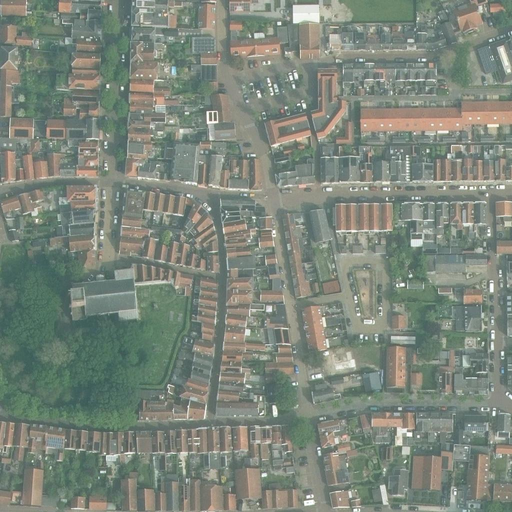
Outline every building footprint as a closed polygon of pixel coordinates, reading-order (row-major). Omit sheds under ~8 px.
[(26,1),(5,0),(1,0),(1,16),(25,17),(26,1)] [(101,2),(82,2),(78,1),(77,0),(59,0),(59,13),(61,13),(88,14),(88,11),(101,12),(101,2)] [(174,1),(159,0),(132,0),(132,27),(155,28),(175,29),(175,16),(168,16),(168,15),(167,15),(167,7),(174,7),(174,2),(174,1)] [(250,4),(258,4),(258,0),(229,0),(229,13),(250,13),(250,4)] [(474,30),(477,29),(476,27),(482,24),(476,7),(487,3),(485,0),(469,0),(471,5),(453,11),(460,32),(463,31),(463,33),(466,33),(468,34),(473,32),(474,30)] [(215,1),(202,1),(201,6),(199,6),(198,16),(204,17),(203,20),(214,21),(215,7),(215,1)] [(490,5),(490,13),(505,13),(505,4),(490,5)] [(318,6),(293,7),(293,25),(318,24),(318,6)] [(448,20),(444,10),(438,13),(442,22),(448,20)] [(88,14),(61,13),(61,20),(63,20),(100,22),(101,12),(88,11),(88,14)] [(204,17),(198,16),(198,30),(214,31),(214,21),(203,20),(204,17)] [(100,22),(63,20),(62,24),(73,24),(72,39),(100,40),(100,22)] [(230,23),(230,31),(242,31),(242,23),(230,23)] [(447,46),(457,43),(450,23),(440,26),(447,46)] [(287,25),(290,48),(284,48),(284,52),(300,52),(300,59),(319,59),(319,25),(287,25)] [(17,26),(1,26),(0,26),(0,44),(16,45),(32,46),(32,38),(30,38),(30,33),(22,33),(22,37),(16,37),(17,26)] [(427,35),(427,30),(427,26),(422,26),(422,35),(416,35),(416,51),(427,51),(427,35)] [(254,40),(256,56),(264,56),(264,55),(268,54),(268,55),(279,54),(279,44),(288,43),(287,27),(277,28),(278,38),(254,40)] [(330,36),(330,51),(342,51),(341,34),(341,31),(338,31),(338,35),(331,35),(331,27),(325,27),(325,36),(330,36)] [(341,34),(342,51),(354,51),(354,39),(354,27),(347,27),(348,34),(341,34)] [(382,27),(379,27),(379,29),(379,33),(379,36),(378,51),(385,51),(392,51),(392,36),(385,36),(382,36),(382,29),(382,27)] [(164,36),(164,38),(178,39),(178,30),(175,30),(175,29),(155,28),(155,30),(132,30),(131,43),(155,44),(155,35),(164,36)] [(437,50),(447,46),(442,31),(441,28),(435,30),(434,30),(434,31),(437,31),(437,50)] [(434,31),(434,30),(427,30),(427,35),(427,51),(433,51),(437,50),(437,31),(434,31)] [(256,56),(254,40),(237,41),(236,32),(230,32),(231,41),(230,41),(231,57),(243,57),(243,56),(247,56),(247,57),(256,56)] [(404,51),(404,35),(398,35),(398,32),(392,32),(392,36),(392,51),(404,51)] [(416,51),(416,35),(416,32),(404,32),(404,35),(404,51),(416,51)] [(366,34),(354,34),(354,39),(354,51),(366,51),(366,36),(366,34)] [(378,51),(379,36),(366,36),(366,51),(378,51)] [(100,40),(72,39),(65,38),(65,44),(77,44),(76,55),(100,56),(100,40)] [(216,55),(216,54),(215,38),(192,38),(192,49),(185,49),(185,50),(186,51),(186,54),(200,55),(216,55)] [(489,47),(477,51),(486,75),(498,71),(502,85),(511,81),(511,38),(510,39),(510,40),(507,42),(507,40),(489,46),(489,47)] [(131,44),(131,62),(153,63),(154,50),(162,50),(162,44),(155,44),(131,43),(131,44)] [(1,59),(17,59),(17,49),(1,48),(1,59)] [(100,56),(76,55),(73,55),(72,65),(100,66),(100,56)] [(216,66),(216,55),(200,55),(200,65),(216,66)] [(17,59),(1,59),(1,70),(17,70),(17,59)] [(131,63),(130,80),(154,81),(157,81),(157,63),(131,63)] [(72,76),(100,77),(100,66),(72,65),(72,76)] [(200,83),(201,83),(217,84),(216,66),(200,65),(200,83)] [(343,72),(343,88),(349,88),(349,84),(354,84),(354,78),(354,65),(343,65),(343,72)] [(358,81),(364,81),(364,65),(354,65),(354,78),(358,78),(358,81)] [(374,85),(374,82),(374,65),(364,65),(364,81),(364,88),(368,88),(368,85),(374,85)] [(380,88),(382,88),(385,88),(384,82),(384,65),(374,65),(374,82),(380,82),(380,88)] [(390,84),(395,84),(395,65),(384,65),(384,82),(390,82),(390,84)] [(395,87),(405,87),(405,65),(395,65),(395,84),(395,87)] [(416,65),(405,65),(405,87),(405,88),(411,87),(411,85),(410,85),(410,83),(409,83),(409,81),(416,81),(416,65)] [(425,96),(425,87),(427,87),(426,65),(416,65),(416,81),(420,81),(420,83),(419,84),(420,87),(421,87),(421,96),(425,96)] [(435,96),(435,81),(435,65),(426,65),(427,87),(434,87),(434,89),(431,89),(431,96),(435,96)] [(328,71),(318,71),(318,82),(319,82),(319,97),(318,97),(318,103),(319,103),(319,111),(311,113),(318,139),(326,137),(345,111),(345,103),(337,103),(337,97),(336,97),(336,81),(337,81),(337,70),(336,70),(336,67),(328,67),(328,71)] [(19,71),(1,71),(1,87),(11,87),(11,86),(11,83),(19,83),(19,71)] [(57,75),(56,90),(73,92),(72,99),(71,99),(71,102),(82,103),(82,91),(99,92),(100,77),(72,76),(69,75),(69,76),(57,75)] [(130,94),(164,95),(170,95),(170,89),(153,89),(154,81),(130,80),(130,92),(130,94)] [(206,96),(211,96),(217,96),(217,84),(201,83),(201,89),(206,89),(206,96)] [(11,94),(11,100),(11,104),(19,104),(19,97),(14,97),(14,96),(14,91),(14,86),(11,86),(11,87),(1,87),(1,94),(11,94)] [(64,99),(63,116),(75,116),(75,109),(75,106),(99,107),(99,92),(82,91),(82,103),(71,102),(71,99),(64,99)] [(165,106),(180,106),(180,101),(164,101),(164,95),(130,94),(129,105),(165,106)] [(211,96),(212,106),(228,106),(227,96),(217,96),(211,96)] [(461,103),(461,109),(462,124),(466,124),(466,125),(474,125),(474,103),(461,103)] [(482,124),(487,124),(486,103),(474,103),(474,125),(482,125),(482,124)] [(491,124),(499,124),(499,103),(486,103),(487,124),(491,124)] [(507,124),(511,124),(511,103),(499,103),(499,124),(507,124)] [(129,105),(129,113),(165,114),(165,106),(129,105)] [(75,106),(75,109),(80,109),(79,119),(73,119),(73,122),(67,121),(66,122),(67,122),(98,123),(99,107),(75,106)] [(423,110),(423,131),(429,131),(429,132),(436,131),(436,109),(423,110)] [(436,109),(436,131),(445,131),(448,131),(448,109),(436,109)] [(461,109),(448,109),(448,131),(454,131),(462,131),(462,124),(461,109)] [(373,132),(373,110),(360,110),(361,132),(369,132),(373,132)] [(373,110),(373,132),(378,132),(386,132),(386,110),(373,110)] [(386,110),(386,132),(394,132),(394,131),(398,131),(398,110),(386,110)] [(398,110),(398,131),(403,131),(403,132),(411,132),(411,110),(398,110)] [(411,110),(411,132),(419,132),(419,131),(423,131),(423,110),(411,110)] [(129,113),(128,131),(165,133),(173,133),(179,133),(179,130),(179,128),(165,128),(165,114),(129,113)] [(208,123),(199,124),(199,129),(204,129),(209,129),(214,129),(214,124),(231,124),(230,116),(229,113),(213,113),(208,113),(207,113),(208,123)] [(311,136),(305,115),(276,123),(275,122),(265,125),(271,147),(281,144),(311,136)] [(34,121),(24,120),(10,120),(10,139),(15,139),(22,139),(30,140),(33,139),(34,121)] [(67,122),(66,122),(47,121),(46,139),(66,139),(66,140),(83,140),(98,141),(98,123),(67,122)] [(351,123),(345,123),(346,138),(336,138),(336,144),(352,144),(351,123)] [(209,141),(215,141),(235,140),(234,124),(231,124),(214,124),(214,129),(209,129),(209,130),(206,130),(207,139),(209,139),(209,141)] [(128,131),(128,142),(150,143),(150,138),(164,138),(165,133),(128,131)] [(15,182),(15,160),(15,146),(15,144),(15,139),(10,139),(0,139),(0,143),(0,149),(3,183),(15,182)] [(31,153),(30,141),(30,140),(22,139),(22,145),(27,144),(28,157),(22,157),(22,160),(22,181),(34,180),(34,177),(32,160),(32,159),(32,154),(31,153)] [(31,153),(40,152),(39,140),(30,141),(31,153)] [(83,140),(66,140),(66,141),(68,141),(68,147),(79,147),(79,154),(83,154),(84,157),(98,158),(98,143),(83,142),(83,140)] [(127,159),(145,160),(147,160),(148,151),(151,151),(151,143),(150,143),(128,142),(127,159)] [(197,185),(208,187),(212,143),(200,144),(200,146),(197,185)] [(212,143),(208,187),(220,189),(221,172),(222,158),(219,158),(220,149),(237,150),(235,144),(220,143),(212,143)] [(197,185),(200,146),(174,144),(173,149),(172,160),(172,164),(170,182),(196,186),(196,185),(197,185)] [(410,156),(410,147),(390,147),(390,154),(390,183),(406,183),(406,156),(410,156)] [(321,148),(322,159),(322,184),(339,184),(339,159),(331,159),(330,148),(321,148)] [(360,183),(360,165),(360,158),(343,159),(343,148),(338,148),(339,159),(339,184),(360,183)] [(360,183),(372,183),(371,163),(371,148),(359,148),(359,154),(365,154),(366,165),(360,165),(360,183)] [(294,153),(273,158),(274,164),(289,161),(289,160),(295,159),(294,153)] [(83,154),(79,154),(79,155),(78,155),(78,160),(89,160),(89,169),(98,169),(98,158),(84,157),(83,154)] [(372,183),(390,183),(390,154),(386,154),(386,163),(371,163),(372,183)] [(433,161),(433,165),(433,183),(452,183),(451,154),(446,154),(446,161),(433,161)] [(454,154),(451,154),(452,183),(462,182),(462,161),(454,161),(454,154)] [(46,163),(47,178),(49,178),(59,177),(59,160),(59,155),(47,155),(47,163),(46,163)] [(412,166),(412,183),(433,183),(433,165),(431,165),(431,155),(425,155),(425,160),(417,160),(417,166),(412,166)] [(484,156),(484,162),(484,182),(496,182),(495,155),(489,155),(489,156),(484,156)] [(506,182),(506,160),(497,160),(497,155),(495,155),(496,182),(506,182)] [(473,182),(473,156),(472,156),(472,160),(468,161),(462,161),(462,162),(462,182),(473,182)] [(477,156),(473,156),(473,182),(484,182),(484,162),(477,162),(477,156)] [(126,176),(138,178),(139,168),(144,168),(144,164),(145,160),(127,159),(126,176)] [(77,165),(76,165),(64,165),(64,160),(59,160),(59,177),(60,177),(77,177),(77,165)] [(89,160),(78,160),(76,160),(76,165),(77,165),(77,177),(98,178),(98,169),(89,169),(89,160)] [(308,167),(295,168),(298,186),(314,185),(314,172),(314,160),(307,160),(308,167)] [(229,172),(228,190),(238,191),(240,161),(230,161),(229,172)] [(240,161),(238,191),(249,191),(250,161),(248,161),(248,162),(242,161),(240,161)] [(250,161),(249,191),(260,191),(259,161),(250,161)] [(139,168),(138,178),(154,180),(155,163),(148,162),(148,164),(144,164),(144,168),(139,168)] [(34,164),(36,180),(47,178),(46,163),(44,163),(34,164)] [(170,182),(172,164),(155,163),(154,180),(170,182)] [(290,174),(275,176),(277,186),(280,188),(298,186),(295,168),(290,168),(289,170),(290,174)] [(223,172),(221,172),(220,189),(228,190),(229,172),(223,172)] [(60,213),(64,213),(70,213),(96,213),(96,211),(97,187),(95,187),(67,188),(67,199),(59,198),(59,205),(60,205),(60,213)] [(37,208),(38,216),(43,216),(42,207),(39,208),(38,206),(37,206),(36,203),(44,200),(42,190),(29,193),(34,209),(37,208)] [(142,220),(143,210),(146,193),(128,190),(124,193),(123,201),(122,218),(142,220)] [(18,197),(21,209),(23,215),(31,212),(32,217),(38,216),(37,208),(34,209),(29,193),(17,197),(18,197)] [(143,210),(154,212),(156,194),(146,193),(143,210)] [(154,212),(164,213),(166,196),(156,194),(154,212)] [(164,213),(174,214),(176,198),(166,196),(164,213)] [(21,209),(18,197),(9,200),(12,211),(13,211),(21,209)] [(186,199),(176,198),(174,214),(184,216),(185,204),(186,199)] [(14,219),(14,217),(13,211),(12,211),(9,200),(0,202),(6,220),(14,219)] [(221,200),(221,210),(240,212),(241,222),(244,221),(244,217),(255,218),(255,208),(255,202),(221,200)] [(184,227),(187,230),(186,231),(187,233),(190,231),(206,212),(195,203),(193,207),(188,218),(184,227)] [(469,233),(474,234),(474,226),(474,204),(462,205),(463,225),(469,225),(469,233)] [(486,239),(486,204),(474,204),(474,226),(480,226),(481,237),(484,237),(484,239),(486,239)] [(511,204),(496,204),(496,220),(500,220),(500,218),(504,217),(504,222),(511,221),(511,204)] [(392,232),(392,205),(381,205),(381,208),(379,208),(379,206),(358,206),(358,208),(356,208),(356,206),(336,206),(336,209),(333,209),(333,226),(336,226),(336,233),(392,232)] [(416,240),(416,205),(401,205),(401,210),(395,210),(395,221),(402,221),(410,221),(410,240),(416,240)] [(435,205),(416,205),(416,240),(422,240),(422,234),(423,234),(423,227),(423,221),(428,221),(428,227),(428,230),(435,230),(435,205)] [(448,205),(437,205),(437,236),(443,236),(443,224),(448,224),(448,205)] [(462,225),(463,225),(462,205),(450,205),(450,225),(457,225),(457,230),(462,230),(462,227),(462,225)] [(257,218),(257,219),(259,219),(266,218),(265,208),(255,208),(255,218),(257,218)] [(240,212),(221,210),(223,224),(241,222),(240,212)] [(190,231),(194,237),(213,225),(213,224),(206,212),(190,231)] [(316,244),(331,241),(325,212),(310,213),(316,244)] [(60,221),(56,222),(57,227),(69,226),(95,224),(95,223),(96,213),(70,213),(64,213),(60,213),(60,221)] [(301,220),(300,214),(282,216),(284,230),(299,227),(298,224),(295,224),(294,220),(301,220)] [(254,229),(258,230),(260,231),(260,230),(259,219),(257,219),(257,218),(255,218),(244,217),(244,221),(245,226),(253,225),(253,229),(254,229)] [(141,230),(141,228),(142,220),(122,218),(121,227),(121,228),(141,230)] [(271,218),(266,218),(259,219),(260,230),(271,230),(271,218)] [(224,235),(254,229),(253,229),(253,225),(245,226),(244,221),(241,222),(223,224),(224,235)] [(69,226),(57,227),(58,238),(95,235),(95,224),(69,226)] [(213,225),(194,237),(193,238),(197,244),(215,232),(213,225)] [(302,239),(300,228),(302,228),(302,226),(299,227),(284,230),(286,242),(302,239)] [(150,229),(141,228),(141,230),(121,228),(120,237),(145,240),(149,240),(149,236),(150,229)] [(224,236),(224,241),(247,239),(249,240),(251,240),(251,234),(257,233),(257,231),(261,231),(261,239),(272,238),(271,230),(260,230),(260,231),(258,230),(254,229),(224,235),(224,236)] [(15,231),(9,232),(13,242),(18,242),(15,231)] [(261,239),(261,231),(257,231),(257,233),(251,234),(251,240),(261,239)] [(199,251),(198,250),(203,246),(205,248),(207,247),(217,240),(215,232),(197,244),(194,246),(197,250),(196,250),(196,253),(199,253),(199,251)] [(95,250),(95,235),(58,238),(55,238),(50,239),(50,246),(65,244),(65,243),(69,243),(70,252),(78,252),(94,251),(94,250),(95,250)] [(142,258),(153,260),(155,246),(154,246),(154,244),(157,245),(159,236),(152,235),(151,237),(149,236),(149,240),(145,240),(143,254),(142,258)] [(175,265),(186,267),(188,255),(189,251),(189,246),(184,245),(186,239),(181,235),(180,238),(178,245),(175,265)] [(131,253),(143,254),(145,240),(120,237),(119,251),(120,251),(119,255),(130,256),(131,253)] [(259,248),(274,247),(272,238),(261,239),(251,240),(249,240),(247,239),(224,241),(225,242),(226,250),(246,249),(246,245),(259,244),(259,248)] [(289,255),(303,253),(303,251),(304,251),(302,239),(286,242),(289,255)] [(208,253),(218,252),(217,240),(207,247),(208,253)] [(511,242),(497,243),(497,255),(511,254),(511,242)] [(168,247),(166,263),(175,265),(178,245),(178,244),(169,243),(168,247)] [(155,261),(166,263),(168,247),(157,245),(155,261)] [(376,254),(386,254),(386,246),(375,246),(376,254)] [(353,255),(363,255),(363,247),(353,247),(353,255)] [(250,259),(250,253),(249,248),(246,249),(226,250),(226,251),(227,260),(227,262),(250,259)] [(94,263),(94,251),(78,252),(78,261),(90,260),(91,265),(94,263)] [(218,274),(218,257),(213,257),(213,255),(211,255),(207,255),(207,253),(204,253),(204,257),(207,257),(207,271),(208,272),(218,274)] [(301,264),(300,254),(303,254),(303,253),(289,255),(290,266),(301,264)] [(186,267),(197,269),(198,260),(198,257),(188,255),(186,267)] [(265,257),(266,267),(277,265),(275,256),(265,257)] [(486,266),(486,257),(435,256),(425,256),(425,275),(435,275),(435,273),(465,273),(465,266),(486,266)] [(227,271),(227,272),(254,271),(254,268),(255,268),(254,258),(250,259),(227,262),(227,271)] [(73,259),(68,259),(69,262),(69,270),(79,271),(91,265),(90,260),(78,261),(74,262),(73,259)] [(197,269),(205,271),(205,262),(198,260),(197,269)] [(292,277),(307,274),(306,271),(314,270),(313,263),(301,264),(290,266),(292,277)] [(134,286),(141,285),(138,267),(138,266),(137,265),(137,266),(132,266),(132,269),(131,269),(131,271),(134,286)] [(270,280),(273,280),(280,280),(278,265),(277,265),(266,267),(255,268),(254,268),(254,271),(227,272),(227,282),(252,280),(252,275),(256,275),(256,270),(270,270),(270,280)] [(141,285),(149,285),(148,268),(148,267),(147,267),(147,268),(138,267),(138,266),(138,267),(141,285)] [(157,269),(156,268),(156,270),(148,268),(148,267),(148,268),(149,285),(157,284),(156,270),(157,269)] [(165,284),(166,285),(166,272),(166,271),(165,270),(165,272),(157,270),(157,269),(156,270),(157,284),(165,284)] [(69,296),(80,295),(82,309),(71,311),(71,315),(70,316),(70,317),(72,318),(72,320),(87,319),(88,319),(88,316),(97,316),(97,318),(99,317),(98,316),(108,315),(108,316),(109,316),(109,314),(118,313),(119,320),(117,320),(117,322),(119,322),(120,324),(122,324),(122,322),(136,320),(136,322),(138,322),(138,320),(140,320),(140,318),(138,318),(137,312),(139,311),(139,310),(137,310),(136,301),(135,290),(135,289),(134,286),(131,271),(117,273),(116,271),(114,271),(114,273),(112,274),(112,276),(115,275),(115,282),(110,282),(110,281),(104,282),(104,283),(104,277),(95,276),(96,284),(95,284),(95,282),(93,282),(93,284),(84,285),(84,283),(82,283),(82,285),(73,286),(73,285),(71,285),(71,286),(70,287),(70,288),(71,288),(72,293),(70,294),(70,295),(72,295),(69,296)] [(169,287),(173,289),(174,274),(174,272),(173,272),(173,273),(166,272),(167,271),(166,271),(166,272),(166,285),(169,287)] [(174,274),(173,289),(174,289),(175,290),(177,290),(177,289),(179,288),(178,287),(179,287),(182,275),(174,274),(174,272),(174,274)] [(292,277),(294,288),(305,286),(304,282),(308,281),(308,282),(310,282),(310,281),(316,280),(315,275),(307,276),(307,274),(292,277)] [(193,277),(182,275),(179,287),(183,288),(182,289),(185,289),(185,297),(191,297),(191,291),(191,290),(193,277)] [(195,278),(195,287),(217,290),(217,282),(208,280),(208,279),(206,279),(206,280),(201,279),(200,279),(195,278)] [(227,282),(227,291),(252,291),(252,280),(227,282)] [(273,280),(273,291),(282,291),(280,280),(273,280)] [(294,288),(296,299),(311,296),(308,282),(308,281),(304,282),(305,286),(294,288)] [(324,295),(339,291),(337,281),(322,285),(324,295)] [(200,294),(199,296),(216,299),(217,290),(195,287),(194,293),(200,294)] [(469,289),(454,289),(454,294),(461,294),(461,297),(462,297),(463,305),(481,305),(481,291),(469,291),(469,289)] [(252,305),(252,293),(252,291),(227,291),(227,306),(237,307),(237,304),(252,305)] [(284,302),(282,291),(273,291),(260,291),(260,301),(284,302)] [(71,308),(68,308),(68,311),(71,311),(82,309),(80,295),(69,296),(67,297),(67,299),(70,299),(70,304),(71,308)] [(194,300),(194,304),(216,308),(216,299),(199,296),(199,301),(194,300)] [(198,311),(198,314),(215,317),(216,308),(194,304),(193,310),(198,311)] [(249,318),(250,310),(264,311),(265,305),(252,305),(237,304),(237,307),(227,306),(226,314),(226,316),(249,318)] [(269,318),(269,319),(269,320),(269,325),(287,326),(284,305),(276,305),(277,316),(275,316),(275,318),(269,318)] [(304,321),(321,318),(319,307),(302,310),(304,321)] [(461,307),(456,307),(456,320),(482,320),(481,316),(481,307),(461,307)] [(215,326),(215,317),(198,314),(197,318),(194,318),(194,317),(192,316),(191,321),(215,326)] [(255,318),(249,318),(226,316),(226,325),(246,328),(246,323),(254,324),(255,318)] [(405,317),(392,317),(393,330),(405,330),(405,317)] [(306,332),(323,329),(321,318),(304,321),(306,332)] [(264,329),(270,329),(288,330),(287,326),(269,325),(269,320),(264,320),(264,329)] [(466,333),(481,333),(481,324),(482,324),(482,320),(456,320),(457,332),(466,332),(466,333)] [(215,326),(191,321),(191,322),(201,324),(201,334),(191,332),(191,337),(212,342),(212,337),(214,337),(214,326),(215,326)] [(244,344),(246,328),(226,325),(224,343),(244,344)] [(288,330),(270,329),(271,337),(275,337),(275,340),(276,345),(290,346),(289,338),(288,330)] [(307,342),(325,340),(323,329),(306,332),(307,342)] [(192,354),(195,355),(213,359),(214,345),(190,339),(185,337),(183,343),(194,346),(192,354)] [(309,353),(327,351),(325,340),(307,342),(309,353)] [(265,346),(244,344),(224,343),(223,351),(245,353),(245,349),(247,350),(264,351),(265,346)] [(276,345),(275,345),(276,355),(292,355),(291,355),(290,346),(276,345)] [(386,394),(404,394),(404,389),(405,365),(413,365),(413,350),(405,349),(387,349),(386,389),(387,389),(386,394)] [(252,354),(245,353),(223,351),(221,363),(241,363),(242,359),(252,360),(252,354)] [(451,395),(452,374),(454,374),(455,369),(454,369),(455,358),(455,351),(450,351),(449,367),(440,368),(440,370),(440,375),(437,375),(437,379),(440,380),(439,395),(451,395)] [(195,355),(193,363),(211,368),(213,359),(195,355)] [(275,355),(276,364),(293,364),(292,355),(279,355),(275,355)] [(488,373),(488,355),(471,355),(471,356),(471,367),(476,367),(476,373),(478,373),(488,373)] [(193,363),(192,371),(210,376),(211,368),(193,363)] [(250,370),(241,369),(241,363),(221,363),(220,373),(250,375),(250,370)] [(270,376),(275,376),(278,376),(294,375),(293,364),(276,364),(264,364),(265,376),(270,376)] [(454,374),(454,395),(466,395),(466,382),(464,381),(464,380),(462,379),(462,374),(462,369),(455,369),(454,374)] [(192,371),(190,380),(209,385),(210,376),(192,371)] [(244,385),(245,379),(249,380),(250,375),(220,373),(219,382),(244,385)] [(477,380),(472,379),(466,379),(466,373),(462,374),(462,379),(464,380),(464,381),(466,382),(466,395),(476,395),(477,380)] [(487,395),(488,373),(478,373),(478,380),(477,380),(476,395),(487,395)] [(342,377),(330,379),(331,386),(343,384),(342,377)] [(190,380),(188,379),(185,388),(208,393),(209,386),(209,385),(190,380)] [(243,393),(244,385),(219,382),(218,390),(243,393)] [(341,399),(340,396),(340,395),(334,396),(332,389),(328,390),(326,384),(315,386),(316,392),(312,393),(313,405),(341,399)] [(264,417),(264,403),(269,403),(269,404),(281,403),(279,385),(267,386),(268,397),(264,397),(253,396),(253,403),(248,403),(248,417),(264,417)] [(208,395),(208,393),(185,388),(183,387),(179,397),(181,398),(206,405),(208,395)] [(249,399),(249,394),(243,393),(218,390),(217,402),(232,403),(238,403),(238,398),(249,399)] [(151,402),(151,395),(151,392),(140,391),(140,401),(147,401),(148,401),(148,402),(151,402)] [(206,405),(181,398),(180,407),(174,405),(174,420),(187,420),(204,419),(206,405)] [(140,421),(150,421),(150,410),(147,409),(147,401),(140,401),(140,409),(139,409),(140,421)] [(150,410),(150,421),(166,420),(166,404),(166,403),(160,403),(151,402),(148,402),(148,401),(147,401),(147,409),(150,410)] [(232,403),(217,402),(216,417),(232,417),(232,403)] [(248,403),(238,403),(232,403),(232,417),(237,417),(248,417),(248,403)] [(166,420),(174,420),(174,405),(166,404),(166,420)] [(382,444),(382,414),(371,414),(371,427),(377,428),(377,437),(376,437),(376,444),(382,444)] [(382,414),(382,444),(389,444),(389,437),(389,433),(386,433),(386,428),(392,428),(392,414),(382,414)] [(397,437),(395,437),(395,446),(402,446),(402,439),(402,414),(392,414),(392,428),(397,428),(397,437)] [(414,430),(415,414),(402,414),(402,439),(406,439),(407,430),(414,430)] [(416,414),(416,432),(414,432),(414,442),(420,442),(420,432),(428,432),(429,414),(416,414)] [(440,433),(440,443),(441,414),(429,414),(428,432),(428,436),(428,443),(434,443),(434,433),(440,433)] [(452,433),(452,415),(441,414),(440,443),(446,443),(446,432),(452,433)] [(367,415),(360,416),(364,434),(370,433),(367,415)] [(498,432),(498,438),(509,438),(510,433),(509,433),(510,416),(498,415),(498,432)] [(485,432),(485,418),(465,418),(465,431),(485,432)] [(338,422),(317,425),(319,435),(319,436),(333,433),(334,438),(341,436),(347,435),(346,434),(349,433),(348,430),(344,431),(343,428),(341,426),(338,427),(338,422)] [(12,447),(15,424),(5,423),(1,455),(2,455),(3,453),(6,453),(7,447),(12,447)] [(22,433),(23,425),(15,424),(12,447),(16,447),(17,445),(18,446),(21,444),(22,436),(20,436),(21,433),(22,433)] [(22,462),(24,448),(28,449),(32,426),(23,425),(22,433),(21,433),(20,436),(22,436),(21,444),(18,446),(17,445),(16,447),(15,452),(14,461),(22,462)] [(45,442),(47,427),(46,427),(32,426),(28,449),(28,453),(34,454),(35,449),(46,450),(46,447),(46,442),(45,442)] [(281,451),(281,445),(280,426),(270,427),(271,443),(272,443),(272,445),(271,445),(272,451),(281,451)] [(293,457),(292,452),(291,444),(290,444),(290,426),(280,426),(281,445),(285,445),(286,453),(289,452),(289,458),(293,457)] [(63,449),(65,430),(47,427),(45,442),(46,442),(46,447),(60,449),(59,454),(57,454),(56,461),(62,462),(63,449)] [(248,452),(247,427),(233,428),(234,452),(248,452)] [(261,444),(260,427),(250,427),(251,444),(252,459),(258,458),(258,446),(256,446),(256,444),(261,444)] [(260,427),(261,444),(262,460),(268,460),(267,443),(271,443),(270,427),(260,427)] [(219,429),(220,453),(220,470),(226,470),(225,456),(222,456),(222,453),(231,453),(230,428),(219,429)] [(208,429),(196,430),(197,453),(197,454),(204,454),(204,470),(209,470),(209,467),(208,429)] [(219,429),(208,429),(209,467),(209,470),(220,470),(220,453),(219,429)] [(88,452),(89,433),(88,433),(65,430),(63,449),(86,451),(86,452),(88,452)] [(197,453),(196,430),(189,431),(189,453),(197,453)] [(178,454),(178,431),(166,432),(166,464),(171,464),(171,454),(177,454),(178,454)] [(189,453),(189,431),(178,431),(178,454),(188,453),(189,453)] [(454,445),(453,462),(468,463),(466,501),(491,502),(491,495),(493,495),(492,501),(511,502),(511,486),(487,485),(489,457),(469,455),(470,447),(462,446),(463,431),(455,431),(454,446),(454,445)] [(155,453),(154,432),(151,432),(136,432),(137,453),(152,453),(155,453)] [(166,464),(166,432),(154,432),(155,453),(155,456),(159,457),(159,470),(165,470),(165,464),(166,464)] [(100,455),(101,433),(89,433),(88,452),(98,453),(98,455),(100,455)] [(124,443),(124,433),(115,434),(113,434),(114,456),(117,456),(118,459),(116,459),(116,466),(121,466),(120,447),(121,447),(121,443),(124,443)] [(121,447),(120,447),(121,466),(125,466),(124,454),(135,454),(134,433),(124,433),(124,443),(121,443),(121,447)] [(334,438),(333,433),(319,436),(322,449),(335,446),(334,438)] [(338,454),(350,451),(350,450),(349,446),(349,444),(337,446),(338,454)] [(391,462),(392,448),(382,448),(382,461),(391,462)] [(441,471),(451,472),(452,453),(441,452),(440,458),(428,458),(426,491),(440,492),(441,471)] [(325,471),(346,467),(344,456),(338,457),(337,454),(323,456),(324,466),(325,471)] [(412,490),(426,491),(428,458),(414,457),(412,490)] [(10,460),(2,459),(1,463),(3,464),(2,476),(4,477),(6,464),(10,464),(10,460)] [(252,459),(244,459),(244,469),(252,469),(252,459)] [(346,467),(325,471),(326,477),(328,486),(350,483),(346,467)] [(23,497),(22,506),(41,507),(41,506),(42,491),(43,470),(25,469),(23,493),(23,497)] [(235,471),(235,473),(237,500),(261,499),(259,470),(235,471)] [(395,471),(395,474),(394,477),(393,477),(393,478),(389,478),(388,489),(393,490),(392,496),(403,497),(404,490),(407,490),(408,471),(395,471)] [(124,480),(121,480),(123,511),(137,511),(137,491),(136,480),(137,480),(137,473),(129,473),(129,476),(124,476),(124,480)] [(178,511),(182,511),(190,511),(190,489),(190,481),(190,479),(189,479),(189,486),(179,486),(178,511)] [(190,489),(200,489),(200,482),(200,481),(190,481),(190,489)] [(166,483),(167,511),(166,511),(178,511),(179,486),(179,482),(166,483)] [(222,511),(221,487),(208,488),(208,482),(200,482),(200,489),(201,511),(222,511)] [(154,494),(155,511),(167,511),(166,483),(160,483),(161,494),(154,494)] [(382,506),(388,505),(384,485),(378,486),(382,506)] [(221,487),(222,511),(236,511),(235,495),(229,495),(229,487),(221,487)] [(200,489),(190,489),(190,511),(201,511),(200,489)] [(137,491),(137,511),(146,511),(145,490),(137,491)] [(148,511),(154,511),(155,511),(154,494),(154,490),(145,490),(146,511),(148,511)] [(298,508),(296,490),(289,490),(290,508),(298,508)] [(0,504),(2,505),(9,506),(10,502),(11,493),(0,491),(0,504)] [(59,497),(53,496),(47,496),(48,491),(42,491),(41,506),(52,507),(58,507),(59,497)] [(272,509),(271,491),(261,492),(262,510),(272,509)] [(288,492),(280,492),(278,492),(278,491),(271,491),(272,509),(289,508),(288,492)] [(11,493),(10,502),(14,502),(15,497),(23,497),(23,493),(12,492),(11,493)] [(333,509),(349,508),(347,499),(348,499),(347,492),(341,493),(341,492),(330,494),(333,509)] [(93,497),(90,497),(90,509),(106,510),(106,497),(102,497),(102,493),(93,493),(93,497)] [(72,498),(71,509),(85,509),(85,498),(72,498)] [(106,511),(116,511),(116,501),(107,501),(106,511)]
